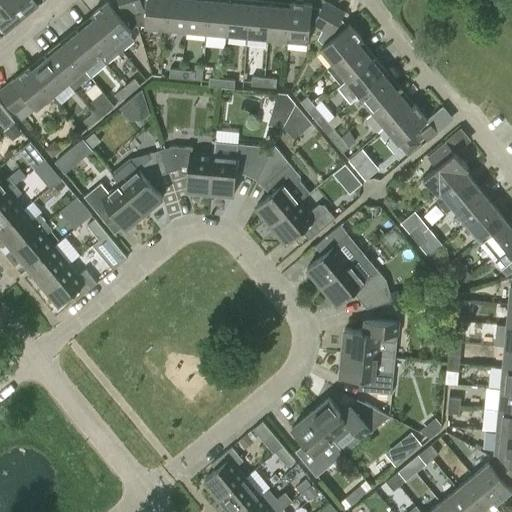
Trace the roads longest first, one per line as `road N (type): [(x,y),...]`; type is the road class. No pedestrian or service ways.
road 1 (residential): [(34,356),(192,231),(234,239),(298,312),(303,360),(146,492)]
road 2 (residential): [(511,173),(364,0)]
road 3 (residential): [(146,492),(34,356)]
